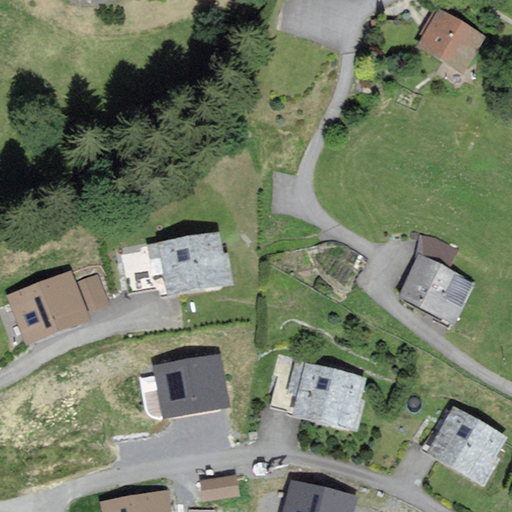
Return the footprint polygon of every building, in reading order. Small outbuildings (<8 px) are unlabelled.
[(482,36),(442,11),(423,42),(464,67),(482,36)] [(214,235),(165,244),(173,291),(231,281),(227,256),(218,258),(214,235)] [(453,251),(426,239),(400,297),(454,321),(471,283),(445,270),(453,251)] [(71,271),(10,295),(28,340),(89,317),(86,308),(104,301),(95,278),(76,285),(71,271)] [(163,423),(233,409),(222,352),(152,365),(163,423)] [(367,376),(299,357),(290,389),(298,391),(292,412),(352,429),(367,376)] [(502,438),(454,410),(431,450),(479,477),(502,438)] [(237,472),(199,479),(203,501),(241,494),(237,472)] [(348,511),(353,497),(293,482),(285,511),(348,511)] [(170,511),(166,492),(107,503),(108,511),(170,511)]
